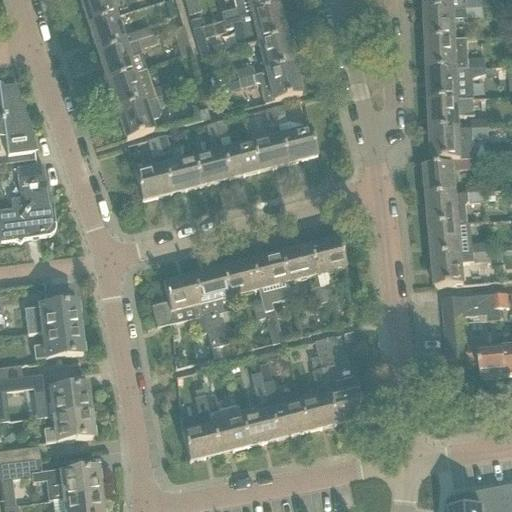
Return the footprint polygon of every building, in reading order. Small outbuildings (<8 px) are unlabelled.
[(116,20),(109,0),(79,0),(88,29),(116,20)] [(275,0),(232,0),(236,13),(220,17),(223,25),(250,17),(278,10),(275,0)] [(424,0),(425,14),(482,11),(482,3),(466,3),(465,0),(424,0)] [(250,17),(223,25),(225,33),(232,31),(242,28),(248,49),(258,46),(258,47),(286,40),(278,10),(250,17)] [(483,20),(482,11),(425,14),(426,44),(455,43),(454,21),(483,20)] [(122,40),(116,20),(88,29),(98,57),(152,39),(150,31),(122,40)] [(202,20),(189,23),(192,33),(201,30),(204,29),(202,20)] [(191,58),(183,30),(172,33),(180,61),(191,58)] [(201,30),(192,33),(198,55),(207,52),(204,42),(201,30)] [(155,47),(152,39),(98,57),(107,86),(134,77),(129,60),(140,56),(139,53),(155,47)] [(286,40),(258,47),(265,76),(293,69),(286,40)] [(467,42),(455,43),(426,44),(428,74),(485,71),(485,62),(468,63),(467,42)] [(265,76),(254,79),(237,83),(240,91),(256,87),(259,87),(265,108),(301,98),(293,69),(265,76)] [(237,83),(254,79),(252,70),(235,75),(237,83)] [(485,71),(428,74),(429,104),(473,102),(472,83),(486,78),(485,71)] [(146,73),(134,77),(107,86),(116,114),(171,96),(168,88),(152,93),(146,73)] [(18,101),(16,88),(0,89),(0,138),(3,139),(5,138),(7,158),(35,154),(33,140),(31,140),(29,126),(26,126),(24,113),(22,113),(20,100),(18,101)] [(171,96),(116,114),(126,143),(153,135),(150,124),(157,121),(160,117),(158,109),(174,104),(171,96)] [(473,102),(429,104),(430,134),(459,132),(459,120),(474,120),(473,102)] [(273,111),(277,128),(285,125),(281,109),(273,111)] [(277,128),(273,111),(264,113),(268,130),(277,128)] [(207,112),(194,115),(197,125),(209,122),(207,112)] [(471,132),(488,131),(488,122),(471,123),(471,132)] [(223,124),(215,126),(219,142),(227,140),(223,124)] [(213,157),(193,162),(200,190),(229,183),(222,155),(219,142),(215,126),(206,128),(210,145),(209,145),(213,157)] [(471,132),(459,132),(430,134),(432,164),(473,163),(472,140),(488,140),(488,131),(471,132)] [(280,140),(287,168),(317,160),(310,132),(280,140)] [(165,139),(157,141),(161,158),(169,156),(165,139)] [(287,168),(280,140),(251,147),(258,175),(287,168)] [(161,158),(157,141),(148,144),(152,160),(161,158)] [(251,147),(222,155),(229,183),(258,175),(251,147)] [(200,190),(193,162),(164,169),(171,197),(200,190)] [(50,206),(47,183),(44,183),(42,168),(16,171),(20,201),(10,202),(12,212),(0,213),(0,245),(46,239),(48,239),(49,238),(51,237),(53,235),(54,233),(55,231),(55,229),(55,227),(52,206),(50,206)] [(427,201),(456,198),(453,168),(424,170),(427,201)] [(171,197),(164,169),(134,177),(141,205),(171,197)] [(468,197),(484,196),(484,187),(467,188),(468,197)] [(456,198),(427,201),(430,231),(458,228),(467,227),(466,209),(468,206),(485,204),(484,196),(468,197),(456,198)] [(458,228),(430,231),(432,261),(461,258),(461,257),(458,228)] [(338,243),(309,251),(316,279),(345,271),(338,243)] [(473,257),(490,255),(489,247),(472,248),(473,256),(473,257)] [(316,279),(309,251),(279,258),(287,286),(316,279)] [(461,258),(432,261),(435,291),(464,288),(462,267),(491,264),(490,255),(473,257),(473,256),(461,257),(461,258)] [(279,258),(250,266),(258,294),(261,305),(263,317),(272,314),(271,308),(291,302),(287,286),(279,258)] [(250,266),(221,273),(229,301),(258,294),(250,266)] [(221,273),(192,281),(207,336),(216,334),(214,327),(212,318),(231,313),(229,301),(221,273)] [(167,307),(151,311),(156,332),(165,330),(173,315),(175,315),(190,311),(193,323),(195,332),(197,339),(200,352),(200,351),(209,349),(210,349),(207,336),(192,281),(163,288),(167,307)] [(327,288),(319,290),(323,307),(331,305),(327,288)] [(323,307),(319,290),(310,293),(314,309),(323,307)] [(498,298),(500,312),(508,311),(507,297),(498,298)] [(498,298),(488,299),(463,301),(464,314),(465,321),(487,319),(487,324),(501,323),(500,312),(498,298)] [(463,301),(462,301),(442,303),(444,315),(464,314),(463,301)] [(265,322),(261,305),(252,307),(256,324),(265,322)] [(28,312),(25,313),(28,338),(43,336),(79,332),(76,306),(28,312)] [(464,314),(444,315),(445,327),(465,326),(465,321),(464,314)] [(465,326),(445,327),(446,339),(466,338),(465,326)] [(79,332),(43,336),(45,349),(33,350),(35,363),(82,358),(79,332)] [(278,335),(269,337),(272,349),(281,346),(279,341),(278,335)] [(352,335),(343,338),(344,346),(353,345),(352,335)] [(467,350),(467,346),(466,338),(446,339),(447,351),(467,350)] [(467,346),(467,350),(468,362),(469,362),(470,371),(480,370),(481,382),(506,380),(503,351),(479,353),(479,345),(467,346)] [(511,378),(511,349),(503,351),(506,380),(511,378)] [(468,362),(467,350),(447,351),(448,364),(468,362)] [(20,370),(0,372),(0,384),(22,381),(20,370)] [(333,386),(329,370),(321,372),(325,388),(328,400),(335,428),(365,421),(357,393),(358,393),(357,380),(333,386)] [(325,388),(321,372),(312,374),(316,391),(325,388)] [(22,381),(0,384),(0,407),(6,401),(5,395),(23,393),(33,392),(38,391),(39,395),(43,395),(41,379),(22,381)] [(299,408),(299,407),(296,395),(275,401),(271,385),(262,387),(267,403),(266,403),(269,415),(270,415),(277,443),(306,436),(299,408)] [(267,403),(262,387),(254,389),(258,405),(266,403),(267,403)] [(86,389),(39,395),(40,409),(35,409),(37,422),(54,420),(89,415),(86,389)] [(238,411),(217,416),(213,399),(204,402),(208,418),(219,458),(248,450),(241,422),(238,411)] [(328,400),(299,407),(299,408),(306,436),(335,428),(328,400)] [(219,458),(208,418),(204,401),(195,403),(199,420),(181,424),(181,423),(180,423),(182,438),(182,437),(189,465),(219,458)] [(54,420),(55,432),(43,434),(45,447),(93,441),(89,415),(54,420)] [(270,415),(269,415),(241,422),(248,450),(277,443),(270,415)] [(38,451),(0,455),(0,468),(40,464),(38,451)] [(40,464),(0,468),(0,484),(0,485),(31,481),(42,480),(41,476),(40,464)] [(42,480),(31,481),(32,487),(45,485),(48,505),(52,505),(64,503),(100,498),(97,473),(80,475),(71,476),(71,472),(41,476),(42,480)] [(450,511),(511,511),(511,488),(450,500),(450,511)] [(101,511),(100,498),(64,503),(65,511),(101,511)]
